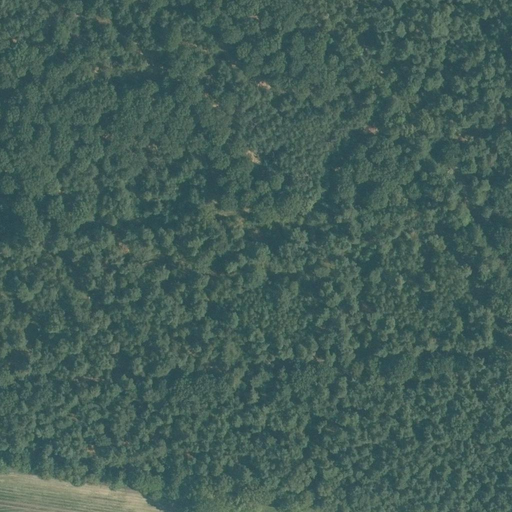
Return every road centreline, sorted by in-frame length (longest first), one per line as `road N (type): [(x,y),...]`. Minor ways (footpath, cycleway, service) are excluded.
road 1 (track): [(511,345),(0,384)]
road 2 (track): [(511,266),(341,0)]
